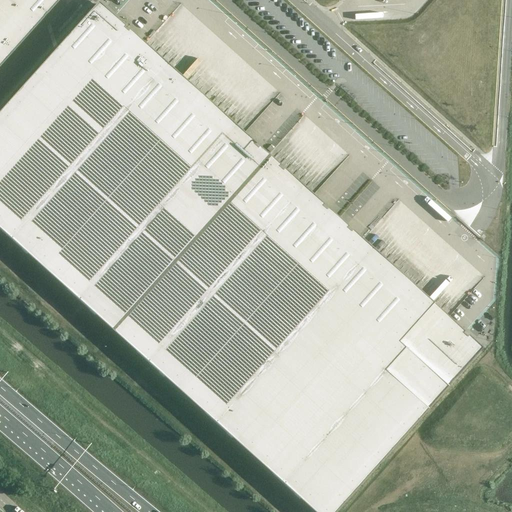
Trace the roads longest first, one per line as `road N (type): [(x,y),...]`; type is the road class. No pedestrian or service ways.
road 1 (unclassified): [(473,196),(455,201),(437,192),(223,0)]
road 2 (unclassified): [(295,0),(470,156),(481,176),(473,196)]
road 3 (unclassified): [(508,0),(497,169),(473,196)]
road 4 (trunk): [(149,511),(0,386)]
road 5 (trunk): [(0,413),(113,511)]
road 6 (unclassified): [(0,90),(81,0)]
